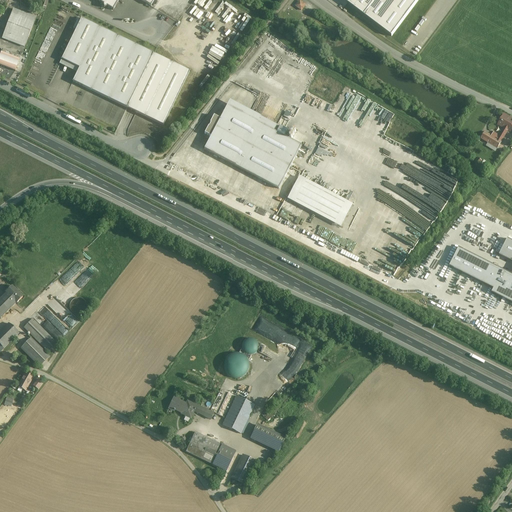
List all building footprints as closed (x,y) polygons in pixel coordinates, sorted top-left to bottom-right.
[(119,0),(98,0),(97,2),(103,6),(104,9),(106,8),(107,7),(113,11),(119,0)] [(349,0),(347,4),(391,37),(418,0),(349,0)] [(305,5),(299,1),(296,7),(301,11),(305,5)] [(35,18),(13,10),(2,39),(24,48),(35,18)] [(245,23),(242,28),(244,29),(251,19),(246,15),(242,21),(245,23)] [(190,72),(81,20),(62,60),(80,69),(73,83),(163,126),(190,72)] [(20,60),(1,53),(0,55),(0,65),(15,72),(20,60)] [(230,102),(227,107),(275,132),(278,127),(230,102)] [(275,132),(227,107),(220,120),(210,137),(204,150),(279,190),(302,147),(288,139),(291,134),(278,127),(275,132)] [(511,119),(503,114),(497,125),(502,128),(507,131),(509,132),(511,127),(511,119)] [(210,137),(220,120),(213,116),(210,124),(209,127),(208,127),(204,134),(210,137)] [(496,149),(507,131),(502,128),(498,136),(496,140),(491,136),(484,132),(480,139),(496,149)] [(353,205),(300,178),(289,200),(341,227),(353,205)] [(511,241),(507,239),(499,256),(511,262),(511,241)] [(511,275),(458,248),(449,267),(493,289),(491,293),(511,303),(511,275)] [(84,269),(76,263),(58,282),(65,287),(84,269)] [(92,274),(87,271),(68,289),(73,293),(92,274)] [(6,293),(6,294),(16,303),(17,304),(22,298),(11,287),(6,293)] [(16,303),(6,294),(0,299),(0,318),(0,319),(16,303)] [(73,316),(55,297),(47,305),(64,323),(73,316)] [(79,297),(76,298),(74,299),(73,300),(71,302),(70,304),(70,307),(71,309),(72,311),(73,312),(74,313),(77,314),(80,314),(83,313),(84,312),(86,310),(87,308),(87,305),(87,303),(85,300),(83,298),(81,298),(79,297)] [(70,331),(43,307),(38,313),(64,338),(70,331)] [(78,321),(74,317),(67,324),(71,328),(78,321)] [(23,328),(32,338),(46,352),(57,343),(32,318),(23,328)] [(0,345),(4,349),(20,333),(8,322),(0,331),(0,345)] [(277,342),(282,331),(277,329),(276,331),(271,329),(269,332),(272,333),(270,337),(274,339),(273,340),(277,342)] [(21,348),(40,365),(50,356),(46,352),(32,338),(21,348)] [(244,353),(247,355),(250,356),(252,355),(254,355),(257,353),(258,350),(259,347),(258,344),(256,341),(253,340),(250,339),(247,340),(245,342),(243,344),(242,347),(242,348),(243,350),(244,353)] [(248,362),(252,355),(250,356),(247,355),(244,353),(243,350),(242,348),(239,354),(240,354),(244,356),(248,360),(248,362)] [(224,369),(226,374),(230,377),(234,379),(239,379),(243,377),(247,374),(249,370),(249,365),(248,362),(248,360),(244,356),(240,354),(239,354),(235,353),(230,355),(226,359),(224,364),(224,369)] [(273,375),(261,380),(258,383),(262,388),(264,393),(265,392),(267,396),(268,395),(276,388),(280,385),(285,383),(289,379),(288,377),(286,374),(288,372),(287,370),(283,372),(282,370),(275,373),(273,375)] [(25,373),(18,387),(25,391),(33,378),(25,373)] [(43,384),(38,380),(33,386),(39,390),(43,384)] [(179,401),(180,400),(175,398),(175,397),(174,397),(169,409),(170,408),(174,410),(173,411),(174,411),(175,410),(179,401)] [(254,405),(236,397),(223,425),(241,434),(254,405)] [(179,401),(175,410),(181,413),(181,414),(190,419),(194,412),(204,417),(207,411),(187,402),(186,404),(179,401)] [(213,414),(207,411),(204,417),(210,420),(213,414)] [(284,438),(257,425),(251,439),(278,452),(284,438)] [(222,445),(195,432),(186,452),(213,465),(222,445)] [(236,452),(222,445),(213,465),(226,471),(236,452)] [(256,462),(243,456),(231,479),(244,485),(256,462)] [(241,457),(226,487),(227,487),(241,457)]
